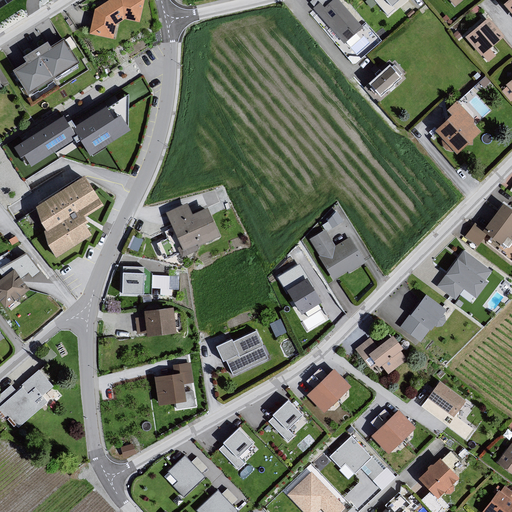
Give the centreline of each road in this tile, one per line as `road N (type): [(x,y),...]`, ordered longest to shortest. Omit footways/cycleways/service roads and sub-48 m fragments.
road 1 (residential): [(511,161),(305,365),(108,481)]
road 2 (residential): [(166,20),(169,100),(160,134),(84,312)]
road 3 (residential): [(84,312),(94,438),(108,481)]
